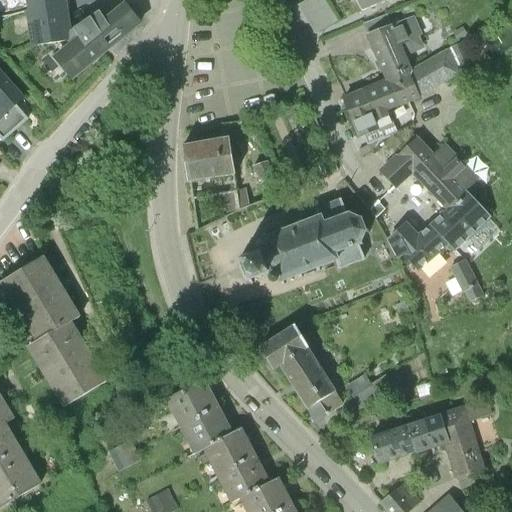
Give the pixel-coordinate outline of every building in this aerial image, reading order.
[(36,24),(32,0),(0,0),(0,37),(4,35),(19,28),(36,24)] [(32,0),(36,24),(42,57),(69,53),(77,52),(76,45),(68,0),(32,0)] [(346,0),(355,15),(359,12),(380,0),(346,0)] [(405,0),(380,0),(359,12),(366,24),(409,6),(405,0)] [(325,4),(303,17),(320,46),(342,33),(325,4)] [(145,33),(133,17),(113,34),(106,25),(76,45),(77,52),(69,53),(69,58),(72,61),(62,69),(78,88),(145,33)] [(368,36),(372,48),(395,40),(396,39),(390,27),(368,36)] [(418,31),(408,35),(416,54),(411,56),(415,66),(428,61),(422,49),(425,47),(418,31)] [(396,39),(395,40),(402,59),(411,56),(416,54),(408,35),(396,39)] [(405,116),(422,108),(412,84),(402,59),(395,40),(372,48),(392,93),(405,116)] [(412,84),(422,108),(464,85),(453,61),(412,84)] [(23,117),(31,109),(0,74),(0,128),(4,132),(0,135),(0,138),(10,150),(34,130),(23,117)] [(392,121),(405,116),(392,93),(366,103),(366,102),(348,110),(363,147),(397,133),(392,121)] [(188,156),(194,192),(240,185),(234,149),(188,156)] [(415,182),(451,219),(452,220),(469,204),(468,202),(480,191),(447,156),(435,167),(420,151),(384,183),(398,198),(415,182)] [(452,220),(451,219),(434,235),(451,254),(458,261),(492,229),(469,204),(452,220)] [(243,272),(250,291),(253,290),(254,290),(255,293),(258,292),(256,289),(269,284),(270,287),(273,287),(275,292),(278,294),(283,291),(283,292),(285,291),(286,295),(290,294),(288,290),(303,285),(304,288),(307,287),(306,284),(320,278),(322,282),(325,280),(324,277),(339,271),(342,279),(369,269),(368,267),(367,267),(362,256),(363,254),(365,257),(368,255),(365,251),(369,243),(372,243),(372,240),(369,240),(366,231),(368,228),(366,226),(363,228),(354,226),(354,222),(352,222),(352,226),(350,224),(346,212),(348,212),(347,209),(321,220),(323,227),(307,233),(306,230),(302,231),(304,235),(290,240),(288,237),(285,238),(286,241),(272,247),(271,243),(267,245),(268,248),(267,248),(267,249),(263,251),(261,255),(263,260),(260,261),(261,264),(249,269),(247,266),(245,267),(247,270),(246,270),(246,271),(243,272)] [(451,254),(434,235),(422,246),(410,233),(392,249),(402,268),(406,264),(420,280),(451,254)] [(8,291),(44,349),(44,350),(77,330),(85,325),(49,266),(8,291)] [(467,270),(453,277),(466,302),(468,301),(473,311),(485,305),(467,270)] [(35,354),(71,414),(113,389),(77,330),(44,350),(44,349),(35,354)] [(299,334),(265,356),(278,378),(286,374),(320,428),(346,411),(312,357),(313,356),(299,334)] [(356,390),(367,410),(382,402),(371,382),(356,390)] [(187,434),(223,415),(209,389),(174,407),(187,434)] [(0,437),(12,431),(20,426),(0,392),(0,437)] [(503,455),(488,410),(374,447),(382,471),(449,450),(460,485),(485,478),(480,462),(503,455)] [(223,415),(187,434),(201,461),(210,456),(237,442),(223,415)] [(0,437),(0,504),(4,511),(10,511),(47,490),(12,431),(0,437)] [(237,442),(210,456),(224,482),(260,464),(246,437),(237,442)] [(143,445),(119,454),(128,475),(151,466),(143,445)] [(238,510),(247,505),(273,491),(260,464),(224,482),(238,510)] [(250,511),(295,511),(283,486),(273,491),(247,505),(250,511)] [(385,510),(386,511),(419,511),(423,510),(407,492),(385,510)] [(188,511),(179,493),(156,505),(159,511),(188,511)]
